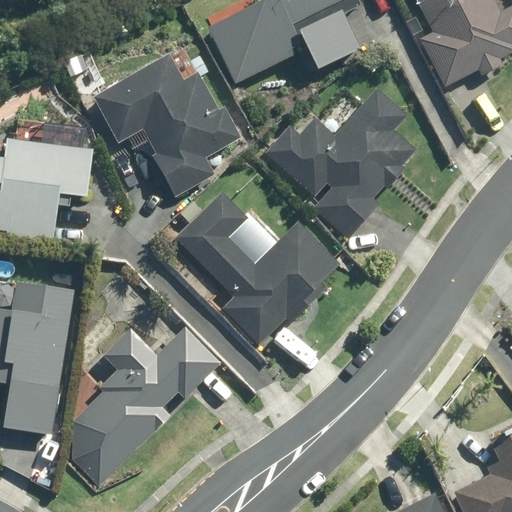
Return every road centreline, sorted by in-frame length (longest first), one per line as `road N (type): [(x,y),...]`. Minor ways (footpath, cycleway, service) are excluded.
road 1 (residential): [(335,418),(387,371),(511,193)]
road 2 (unknown): [(112,240),(183,305),(335,418)]
road 3 (residential): [(191,511),(335,418)]
road 4 (residential): [(335,418),(285,491),(260,511)]
